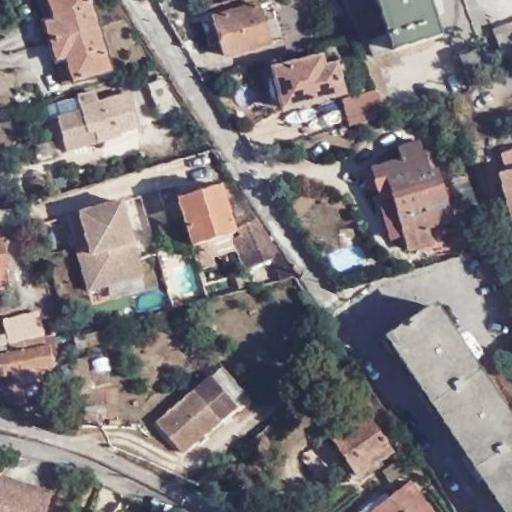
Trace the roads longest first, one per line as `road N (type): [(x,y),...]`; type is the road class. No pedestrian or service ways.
road 1 (residential): [(132,0),(305,268)]
road 2 (residential): [(0,423),(90,450),(205,511)]
